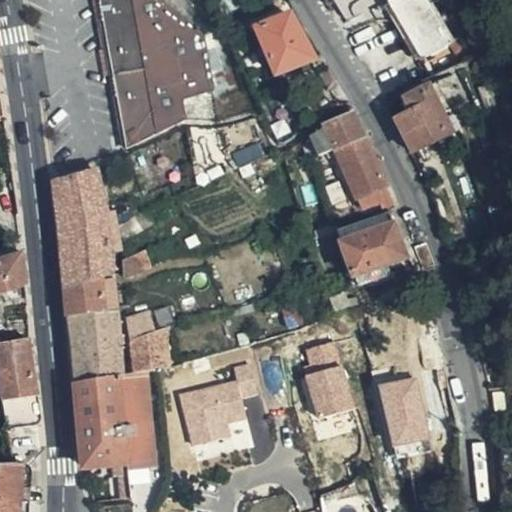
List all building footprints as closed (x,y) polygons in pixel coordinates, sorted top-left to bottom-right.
[(182,0),(111,0),(134,140),(197,124),(196,111),(221,87),(213,27),(182,0)] [(440,72),(494,51),(463,0),(350,0),(360,14),(355,17),(361,29),(387,16),(408,19),(418,36),(440,72)] [(263,27),(284,72),(320,56),(297,11),(277,20),(263,27)] [(424,81),(410,86),(415,106),(403,110),(418,145),(459,127),(439,80),(425,85),(424,81)] [(489,84),(499,120),(507,117),(498,81),(489,84)] [(0,119),(2,118),(1,113),(12,112),(9,91),(3,91),(2,85),(0,86),(0,119)] [(369,123),(362,108),(333,122),(335,125),(343,144),(344,143),(372,130),(369,123)] [(343,144),(335,125),(318,132),(324,151),(331,148),(343,144)] [(379,149),(372,130),(344,143),(343,144),(359,180),(362,189),(391,177),(379,149)] [(359,180),(343,144),(331,148),(335,159),(338,158),(345,176),(346,176),(349,184),(359,180)] [(321,175),(325,184),(345,176),(338,158),(335,159),(328,162),(332,171),(321,175)] [(328,162),(318,166),(321,175),(332,171),(328,162)] [(122,244),(118,219),(115,221),(107,163),(64,178),(77,282),(108,270),(116,267),(115,261),(115,246),(122,244)] [(392,180),(391,177),(362,189),(367,200),(396,189),(392,180)] [(158,216),(152,202),(131,212),(138,225),(158,216)] [(392,210),(342,230),(360,276),(393,264),(388,254),(406,246),(392,210)] [(172,246),(168,237),(156,242),(126,257),(128,273),(163,256),(162,251),(172,246)] [(0,249),(0,282),(6,280),(10,278),(36,270),(30,240),(4,248),(0,249)] [(116,271),(116,267),(108,270),(109,280),(118,277),(116,271)] [(78,291),(81,311),(112,307),(111,300),(122,297),(118,277),(109,280),(108,270),(77,282),(78,291)] [(6,280),(0,282),(0,296),(8,293),(10,292),(6,280)] [(112,307),(124,306),(122,297),(111,300),(112,307)] [(259,298),(240,304),(241,310),(260,304),(259,298)] [(308,325),(314,323),(307,301),(298,304),(303,323),(307,321),(308,325)] [(102,375),(136,370),(124,307),(124,306),(112,307),(81,311),(85,346),(88,377),(102,375)] [(135,315),(146,367),(155,365),(184,358),(174,322),(163,326),(158,306),(135,315)] [(4,331),(8,331),(8,318),(0,317),(0,335),(1,336),(4,336),(4,331)] [(41,338),(41,330),(8,331),(4,331),(4,336),(6,346),(7,357),(44,358),(41,338)] [(356,404),(336,340),(309,349),(317,372),(309,375),(322,415),(356,404)] [(48,385),(44,358),(7,357),(10,383),(16,447),(8,450),(39,448),(43,444),(38,416),(53,417),(48,385)] [(243,394),(259,390),(252,362),(237,366),(239,378),(181,392),(194,444),(234,434),(230,420),(248,416),(243,394)] [(504,362),(492,365),(495,377),(507,375),(504,362)] [(155,365),(146,367),(143,368),(136,370),(102,375),(88,377),(89,388),(98,461),(123,459),(125,472),(131,472),(133,498),(144,497),(140,464),(166,461),(155,365)] [(44,454),(43,444),(39,448),(8,450),(0,449),(0,483),(30,481),(32,454),(44,454)] [(27,511),(30,481),(0,483),(0,511),(27,511)]
